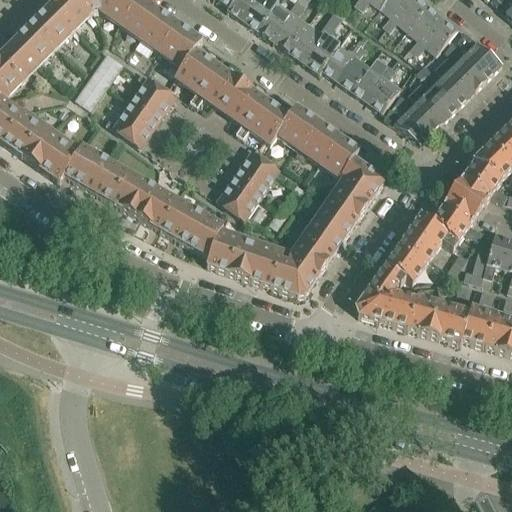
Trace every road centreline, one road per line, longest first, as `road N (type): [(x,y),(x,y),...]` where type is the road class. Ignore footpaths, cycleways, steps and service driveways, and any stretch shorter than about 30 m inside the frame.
road 1 (tertiary): [(89,343),(511,467)]
road 2 (tertiary): [(511,443),(95,320)]
road 3 (residential): [(312,332),(167,283),(0,177)]
road 4 (residential): [(423,178),(176,0)]
road 5 (residential): [(511,391),(312,332)]
road 6 (residential): [(312,332),(423,178)]
road 7 (unclassified): [(102,511),(73,412),(89,343)]
road 8 (residential): [(423,178),(511,91)]
